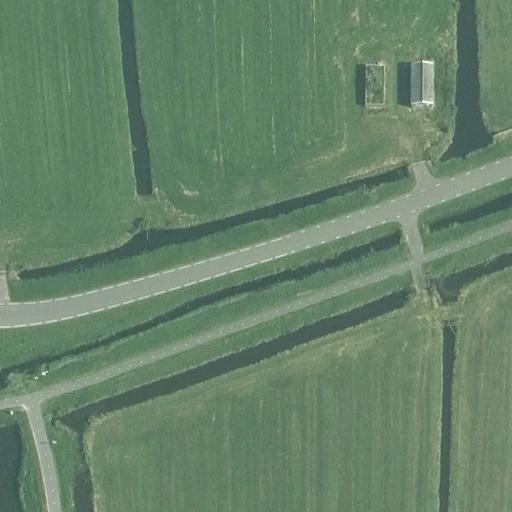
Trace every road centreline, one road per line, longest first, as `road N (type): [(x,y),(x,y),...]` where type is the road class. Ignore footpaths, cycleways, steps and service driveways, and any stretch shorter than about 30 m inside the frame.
road 1 (tertiary): [(511,168),(255,259),(91,305),(0,319)]
road 2 (track): [(310,0),(330,114),(404,141),(432,197)]
